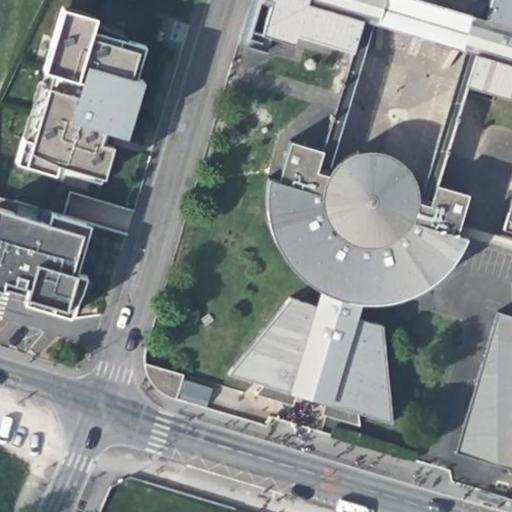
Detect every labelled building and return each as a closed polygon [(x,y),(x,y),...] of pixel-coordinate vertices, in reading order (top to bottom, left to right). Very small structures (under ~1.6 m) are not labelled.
[(265,0),(274,2),(266,32),(279,36),(299,43),(304,32),(359,48),(370,14),(323,0),(265,0)] [(445,0),(490,14),(494,0),(445,0)] [(511,0),(494,0),(490,14),(511,20),(511,59),(481,50),(472,82),(497,90),(511,95),(511,0)] [(63,6),(61,14),(94,24),(96,16),(63,6)] [(56,170),(102,184),(117,133),(120,133),(136,78),(145,46),(129,41),(92,30),(94,24),(61,14),(44,70),(52,72),(48,86),(32,139),(23,137),(16,162),(55,173),(56,170)] [(129,41),(94,24),(92,30),(129,41)] [(136,78),(120,133),(127,135),(131,124),(143,80),(136,78)] [(23,137),(32,139),(48,86),(39,83),(23,137)] [(327,190),(334,169),(323,166),(329,146),(295,137),(283,178),(327,190)] [(351,153),(334,169),(327,190),(332,209),(342,229),(357,239),(377,242),(401,236),(417,219),(418,217),(424,206),(425,198),(419,169),(405,156),(388,147),(370,146),(351,153)] [(332,209),(327,190),(283,178),(267,173),(266,178),(266,207),(272,236),(287,262),(303,277),(325,288),(369,301),(379,303),(390,302),(421,290),(438,278),(458,262),(468,246),(473,237),(474,235),(464,231),(418,217),(417,219),(401,236),(377,242),(357,239),(342,229),(332,209)] [(435,201),(425,198),(424,206),(418,217),(464,231),(466,225),(476,190),(442,180),(435,201)] [(90,224),(0,196),(0,287),(1,287),(9,290),(26,295),(71,309),(76,310),(87,275),(75,272),(90,224)] [(369,301),(325,288),(321,302),(293,389),(338,401),(364,315),(369,301)] [(293,389),(321,302),(291,294),(226,372),(256,380),(293,389)] [(71,309),(26,295),(26,297),(56,310),(69,316),(71,309)] [(388,322),(364,315),(338,401),(361,409),(362,413),(397,423),(388,322)] [(207,406),(211,388),(182,381),(178,399),(207,406)]
